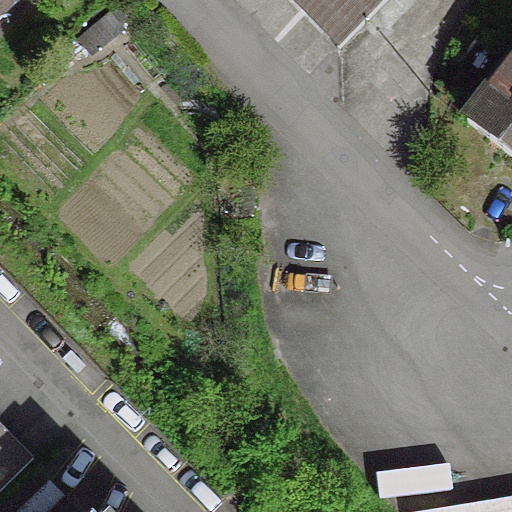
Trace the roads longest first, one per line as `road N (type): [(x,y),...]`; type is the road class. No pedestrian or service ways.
road 1 (residential): [(203,0),(503,317)]
road 2 (residential): [(0,305),(202,511)]
